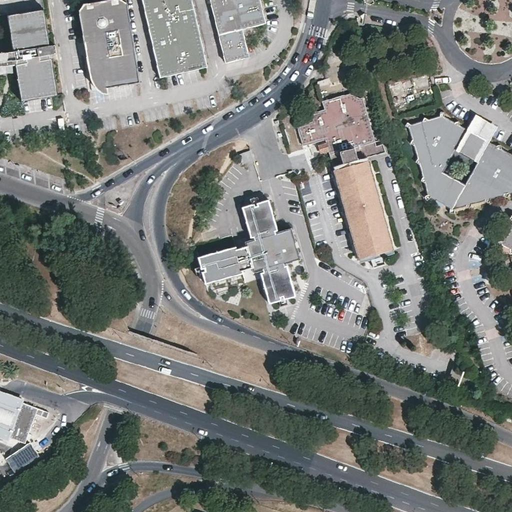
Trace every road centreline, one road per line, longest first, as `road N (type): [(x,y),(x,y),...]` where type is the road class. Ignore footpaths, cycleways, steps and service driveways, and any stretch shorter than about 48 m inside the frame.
road 1 (primary): [(511,474),(0,310)]
road 2 (primary): [(0,345),(458,511)]
road 3 (primary): [(511,439),(399,389),(220,329)]
road 4 (primary): [(84,491),(154,281)]
road 5 (primary): [(220,329),(172,273),(156,215),(196,141)]
road 6 (primary): [(318,0),(295,69),(252,108),(196,141)]
road 7 (primary): [(84,491),(142,464),(247,483)]
road 8 (primary): [(196,141),(60,203)]
road 9 (primary): [(140,239),(134,211),(144,184),(196,141)]
road 10 (primary): [(132,511),(162,493),(247,483)]
